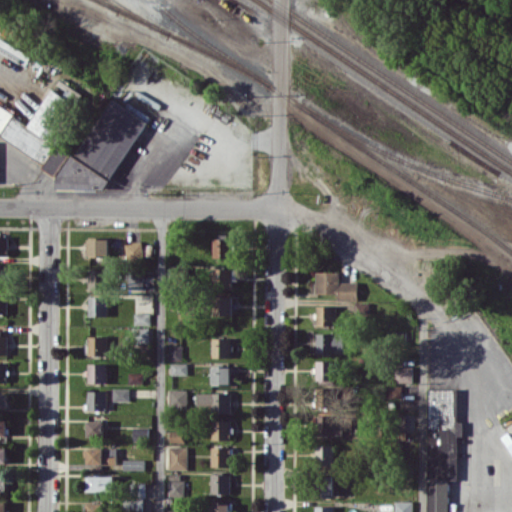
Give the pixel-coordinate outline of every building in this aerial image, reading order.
[(105,188),(146,125),(146,114),(128,103),(126,106),(112,98),(77,154),(57,141),(57,130),(64,119),(64,117),(81,91),(60,78),(30,125),(0,105),(0,134),(44,163),(47,163),(44,168),(58,177),(58,188),(105,188)] [(0,255),(9,255),(8,236),(0,235),(0,255)] [(110,238),(89,238),(89,256),(110,256),(110,238)] [(214,257),(233,257),(233,238),(214,238),(214,257)] [(127,243),(128,258),(144,257),(143,242),(127,243)] [(8,266),(0,266),(0,285),(8,285),(8,266)] [(237,268),(213,269),(213,285),(237,285),(237,268)] [(109,288),(109,269),(89,269),(89,288),(109,288)] [(144,289),(143,269),(127,270),(128,289),(144,289)] [(359,300),(358,281),(341,282),(340,272),(317,272),(317,293),(337,293),(337,300),(359,300)] [(0,313),(8,313),(8,294),(0,294),(0,313)] [(232,296),(213,295),(213,315),(232,315),(232,296)] [(89,316),(108,315),(108,296),(89,297),(89,316)] [(337,305),(317,306),(318,325),(337,325),(337,305)] [(151,325),(151,313),(135,313),(135,325),(151,325)] [(317,352),(345,353),(345,333),(317,333),(317,352)] [(0,354),(8,354),(8,335),(0,335),(0,354)] [(107,355),(108,335),(89,335),(89,355),(107,355)] [(232,337),(213,338),(213,357),(232,357),(232,337)] [(183,345),(170,345),(170,360),(183,360),(183,345)] [(335,360),(317,360),(316,382),(334,383),(335,360)] [(0,381),(8,381),(7,362),(0,361),(0,381)] [(89,383),(108,382),(108,363),(89,363),(89,383)] [(188,375),(188,363),(172,363),(172,375),(188,375)] [(213,384),(233,385),(233,366),(213,366),(213,384)] [(413,382),(413,366),(397,367),(398,382),(413,382)] [(130,388),(114,388),(114,401),(130,400),(130,388)] [(428,511),(448,511),(449,479),(457,479),(458,389),(429,388),(428,511)] [(188,389),(170,389),(170,408),(188,407),(188,389)] [(107,390),(88,391),(89,410),(107,410),(107,390)] [(0,408),(8,409),(8,392),(0,391),(0,408)] [(232,393),(198,392),(198,412),(231,412),(232,393)] [(335,415),(318,415),(318,434),(350,435),(350,427),(335,427),(335,415)] [(88,436),(104,436),(104,420),(88,420),(88,436)] [(232,420),(213,420),(212,439),(231,439),(232,420)] [(151,427),(134,427),(134,440),(151,440),(151,427)] [(170,442),(186,442),(186,431),(171,431),(170,442)] [(336,445),(317,444),(316,464),(336,464),(336,445)] [(0,463),(8,463),(8,447),(0,446),(0,463)] [(170,469),(188,469),(188,447),(170,446),(170,469)] [(213,466),(232,466),(231,446),(212,446),(213,466)] [(118,448),(87,447),(86,463),(117,464),(118,448)] [(124,470),(145,470),(145,459),(124,459),(124,470)] [(231,474),(212,474),(212,493),(231,493),(231,474)] [(88,491),(114,491),(114,475),(87,475),(88,491)] [(335,475),(316,475),(315,494),(335,495),(335,475)] [(170,496),(186,496),(185,479),(169,480),(170,496)] [(144,511),(145,499),(129,499),(128,511),(144,511)] [(211,511),(230,511),(230,502),(212,501),(211,511)] [(413,511),(413,501),(395,501),(395,511),(413,511)] [(104,511),(105,502),(86,503),(86,511),(104,511)]
